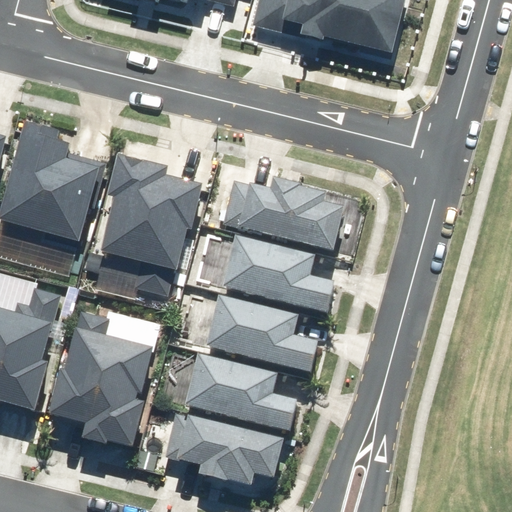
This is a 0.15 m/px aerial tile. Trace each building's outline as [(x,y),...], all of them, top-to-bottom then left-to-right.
[(136,0),(137,0),(165,7),(166,0),(169,0),(194,6),(195,0),(198,0),(208,2),(207,4),(236,11),(238,0),(136,0)] [(306,0),(298,35),(385,57),(391,34),(399,36),(401,27),(409,29),(410,25),(412,26),(418,3),(415,2),(415,0),(306,0)] [(2,225),(86,248),(108,167),(73,157),(76,147),(63,144),(65,135),(29,126),(2,225)] [(0,188),(12,140),(0,137),(0,188)] [(136,291),(170,300),(176,274),(182,276),(193,234),(197,234),(209,188),(172,179),(174,170),(123,158),(112,201),(120,203),(106,256),(143,265),(136,291)] [(226,228),(337,254),(348,210),(330,205),(332,196),(306,190),(307,187),(279,181),(276,192),(255,186),(255,189),(237,185),(226,228)] [(229,291),(332,317),(341,285),(318,279),(322,258),(241,239),(229,291)] [(18,314),(0,309),(0,410),(3,411),(5,404),(42,413),(54,364),(48,363),(57,326),(64,296),(56,294),(38,290),(33,308),(21,305),(18,314)] [(210,351),(316,377),(324,344),(300,339),(305,318),(223,298),(210,351)] [(113,322),(83,315),(73,357),(74,357),(71,373),(67,372),(57,418),(92,426),(88,444),(139,455),(150,404),(146,403),(159,349),(109,338),(113,322)] [(191,409),(295,434),(303,403),(280,397),(284,376),(203,357),(191,409)] [(206,476),(258,488),(261,477),(280,482),(290,441),(194,419),(192,427),(187,426),(189,419),(178,416),(167,460),(208,469),(206,476)]
